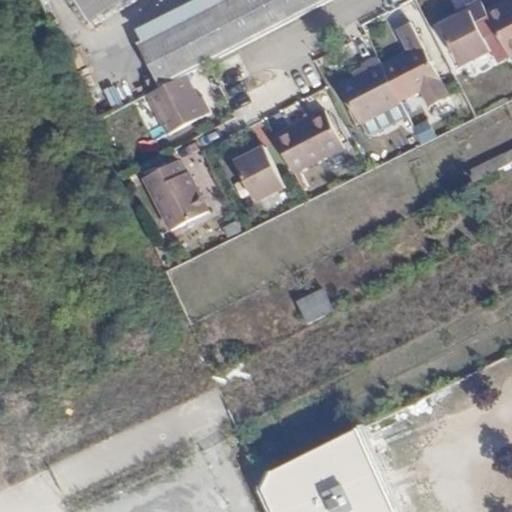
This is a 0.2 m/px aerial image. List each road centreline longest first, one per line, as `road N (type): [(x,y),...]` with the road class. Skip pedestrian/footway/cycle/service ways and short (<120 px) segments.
road 1 (residential): [(0,509),(215,405)]
road 2 (residential): [(269,83),(293,41),(373,0)]
